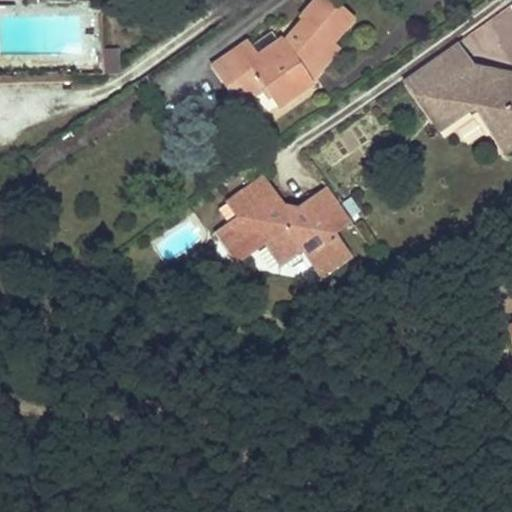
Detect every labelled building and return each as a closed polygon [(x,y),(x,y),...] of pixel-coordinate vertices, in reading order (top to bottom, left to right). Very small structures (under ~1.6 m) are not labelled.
[(313,0),(298,17),(299,19),(301,20),(281,43),(279,39),(275,42),(255,56),(247,45),(245,42),(210,66),(228,94),(253,76),(262,89),(274,107),(309,83),(302,73),(313,61),(318,67),(335,49),(328,43),(350,19),(329,0),(313,0)] [(275,42),(267,31),(247,45),(255,56),(275,42)] [(476,62),(459,40),(413,73),(436,105),(444,100),(454,112),(466,103),(487,106),(503,130),(500,132),(511,149),(511,74),(507,67),(476,62)] [(116,53),(101,54),(101,76),(116,76),(116,53)] [(236,106),(262,89),(253,76),(228,94),(236,106)] [(444,100),(436,105),(453,130),(487,106),(466,103),(454,112),(444,100)] [(283,206),(263,177),(234,198),(246,214),(218,234),(237,260),(265,241),(281,263),(304,247),(324,275),(351,256),(332,229),(337,225),(318,198),(300,209),(283,206)] [(349,217),(329,189),(318,198),(337,225),(349,217)] [(281,263),(265,241),(237,260),(242,266),(267,270),(276,283),(291,273),(319,279),(324,275),(304,247),(281,263)]
